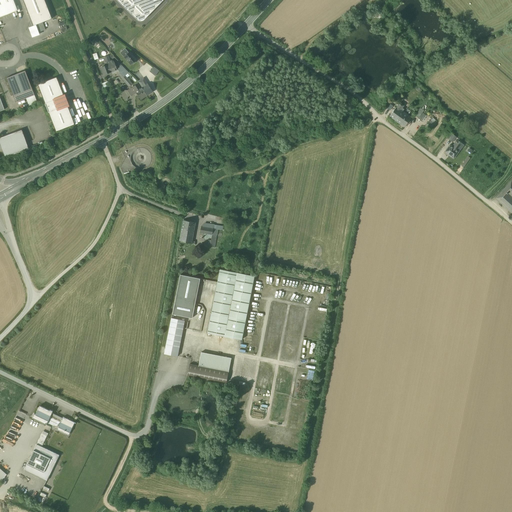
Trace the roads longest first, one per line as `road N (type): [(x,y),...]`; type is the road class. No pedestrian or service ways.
road 1 (unclassified): [(247,24),(350,90),(511,222)]
road 2 (secondary): [(0,196),(152,108),(247,24)]
road 3 (unclassified): [(0,338),(37,300),(0,211)]
road 4 (track): [(37,300),(96,243),(120,193)]
